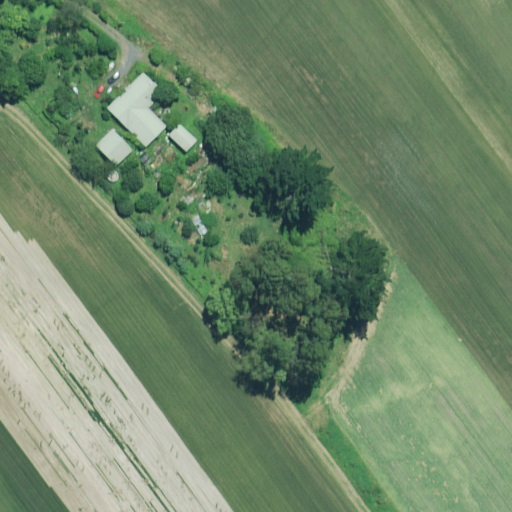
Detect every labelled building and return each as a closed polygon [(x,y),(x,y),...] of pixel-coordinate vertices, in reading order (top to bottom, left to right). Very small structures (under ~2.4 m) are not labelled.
[(164,95),(144,75),(108,110),(146,147),(166,127),(149,111),(164,95)] [(197,142),(179,125),(169,136),(186,153),(197,142)] [(133,150),(113,130),(96,147),(116,167),(133,150)] [(153,161),(145,151),(137,157),(146,167),(153,161)] [(180,396),(172,403),(183,414),(190,406),(180,396)]
